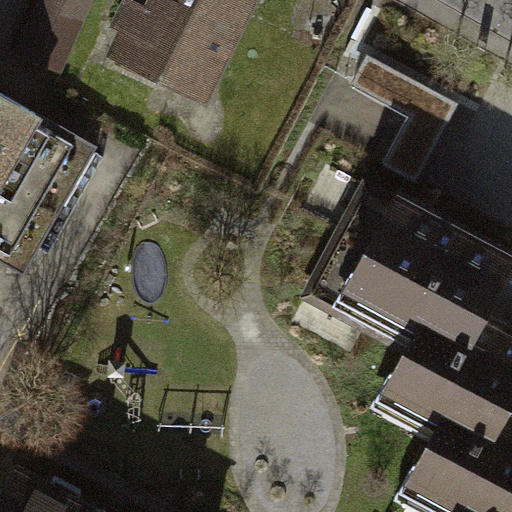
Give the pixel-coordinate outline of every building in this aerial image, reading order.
[(42,0),(19,54),(65,74),(98,0),(42,0)] [(124,0),(108,31),(119,36),(107,60),(204,110),(260,1),(257,0),(137,0),(136,4),(128,0),(124,0)] [(454,99),(366,52),(349,83),(405,112),(380,160),(413,178),(454,99)] [(0,97),(0,211),(48,125),(0,97)] [(93,150),(48,125),(0,211),(0,259),(25,273),(93,150)] [(387,193),(371,184),(311,296),(404,349),(382,385),(436,408),(486,435),(508,394),(511,387),(511,326),(480,310),(511,252),(511,251),(393,182),(387,193)] [(511,511),(511,396),(508,394),(486,435),(436,408),(393,488),(437,511),(511,511)] [(81,511),(1,472),(0,473),(0,511),(81,511)]
